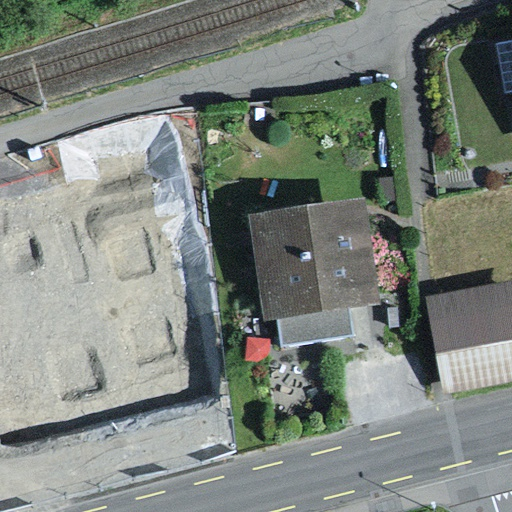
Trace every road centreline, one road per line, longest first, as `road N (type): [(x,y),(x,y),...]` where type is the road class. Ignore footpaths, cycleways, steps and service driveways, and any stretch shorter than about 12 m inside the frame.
road 1 (residential): [(0,142),(388,22)]
road 2 (primary): [(183,511),(480,433)]
